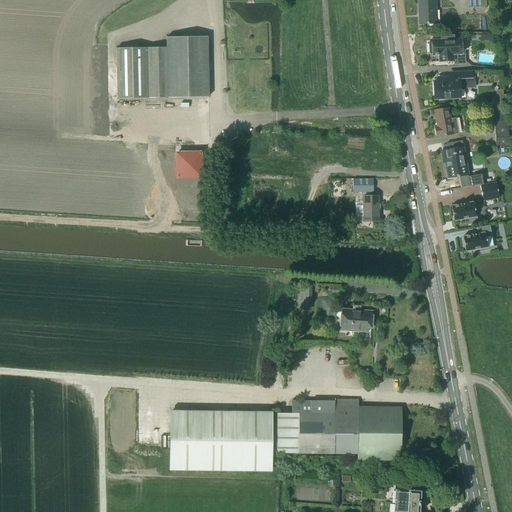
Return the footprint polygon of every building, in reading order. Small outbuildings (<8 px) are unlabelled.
[(418,0),(419,25),(436,24),(434,0),(418,0)] [(466,0),(467,8),(480,7),(479,0),(466,0)] [(432,42),(429,42),(429,54),(432,54),(432,56),(435,55),(435,56),(438,56),(438,55),(439,55),(439,62),(446,62),(448,61),(453,61),(453,60),(453,55),(461,54),(461,53),(464,52),(463,47),(461,46),(461,39),(457,39),(454,40),(451,40),(450,36),(440,36),(440,40),(432,41),(432,42)] [(117,99),(168,98),(208,97),(207,37),(167,37),(167,47),(116,48),(117,99)] [(438,82),(434,82),(434,99),(460,98),(463,98),(464,96),(464,91),(463,90),(459,90),(459,88),(459,78),(448,78),(438,79),(438,82)] [(438,135),(438,136),(457,133),(457,132),(455,118),(450,119),(448,108),(434,110),(437,127),(434,127),(435,135),(438,135)] [(494,109),(495,121),(494,121),(495,129),(508,129),(507,120),(505,120),(504,108),(494,109)] [(495,129),(495,138),(496,146),(511,146),(511,137),(508,137),(508,129),(495,129)] [(445,159),(448,178),(468,175),(462,141),(446,143),(447,150),(441,151),(443,159),(445,159)] [(200,153),(175,153),(176,177),(201,177),(200,153)] [(469,186),(483,184),(482,174),(467,177),(469,186)] [(373,180),(353,180),(353,192),(373,192),(373,180)] [(496,183),(481,186),(483,200),(484,201),(499,198),(496,183)] [(363,197),(363,209),(363,222),(379,221),(378,196),(363,197)] [(451,206),(454,221),(468,218),(469,220),(476,219),(473,202),(466,203),(460,204),(451,206)] [(462,237),(465,251),(480,249),(480,251),(488,249),(485,237),(491,236),(489,226),(476,228),(478,233),(472,235),(462,237)] [(297,285),(296,309),(311,309),(312,284),(297,285)] [(367,332),(368,329),(371,329),(371,322),(372,312),(360,311),(360,310),(352,309),(352,310),(341,309),(340,330),(350,331),(350,335),(358,335),(358,331),(367,332)] [(399,408),(358,408),(358,400),(334,399),(334,401),(291,401),(291,413),(278,413),(277,453),(357,454),(357,459),(398,460),(399,408)] [(169,411),(169,471),(271,472),(272,412),(169,411)] [(418,511),(420,491),(395,490),(393,511),(418,511)]
